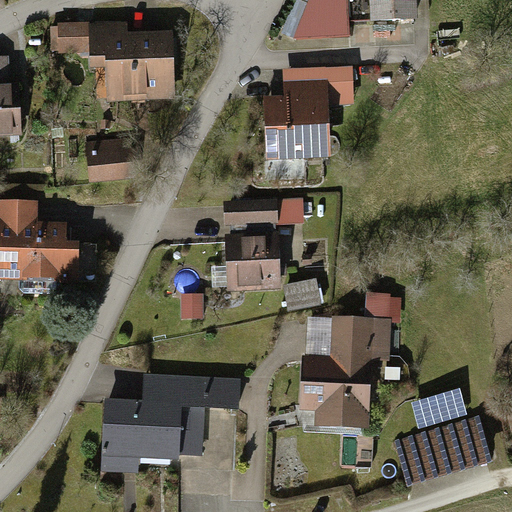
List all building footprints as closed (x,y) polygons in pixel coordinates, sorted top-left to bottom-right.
[(350,19),(349,0),(301,0),(303,33),(351,31),(350,19)] [(349,0),(350,19),(372,18),(371,0),(349,0)] [(371,0),(372,18),(421,17),(420,0),(371,0)] [(129,23),(60,26),(61,52),(99,51),(100,69),(118,68),(119,98),(178,95),(175,34),(130,36),(129,23)] [(12,60),(0,59),(0,134),(29,133),(27,83),(13,84),(12,60)] [(293,100),(274,101),(275,152),(341,152),(340,70),(293,71),(293,100)] [(137,139),(91,142),(93,181),(139,178),(137,139)] [(300,200),(232,201),(232,223),(279,222),(300,222),(300,200)] [(0,204),(0,278),(19,278),(20,294),(67,293),(67,278),(89,278),(89,242),(67,243),(67,223),(40,224),(40,204),(0,204)] [(232,223),(232,239),(279,238),(279,222),(232,223)] [(279,238),(232,239),(233,293),(280,292),(279,238)] [(290,305),(323,304),(321,280),(289,281),(290,305)] [(208,296),(186,296),(186,323),(209,322),(208,296)] [(334,364),(377,364),(377,356),(395,356),(396,299),(372,299),(372,320),(335,320),(334,364)] [(334,364),(335,320),(311,319),(311,363),(334,364)] [(377,364),(334,364),(311,363),(310,405),(328,405),(327,421),(376,422),(377,364)] [(244,377),(153,377),(154,402),(107,402),(108,466),(130,466),(130,456),(203,456),(202,412),(244,412),(244,377)] [(481,422),(402,444),(413,483),(492,461),(481,422)]
